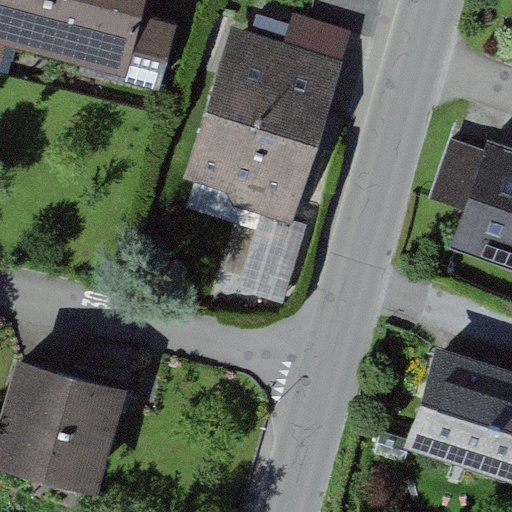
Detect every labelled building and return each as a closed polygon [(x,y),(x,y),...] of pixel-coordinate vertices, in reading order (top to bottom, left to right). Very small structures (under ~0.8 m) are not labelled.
[(147,0),(0,0),(0,27),(131,62),(144,11),(147,0)] [(128,72),(165,81),(181,20),(144,11),(131,62),(128,72)] [(295,45),(342,60),(352,29),(304,15),(295,45)] [(298,204),(342,60),(295,45),(252,32),(208,176),(298,204)] [(496,147),(456,133),(435,192),(475,206),(496,147)] [(511,143),(498,139),(496,147),(475,206),(466,232),(511,247),(511,143)] [(511,368),(448,348),(417,447),(511,476),(511,368)] [(99,477),(127,382),(49,360),(28,353),(0,448),(99,477)]
